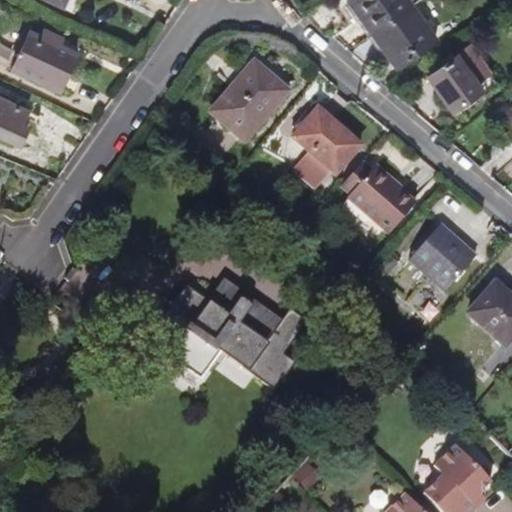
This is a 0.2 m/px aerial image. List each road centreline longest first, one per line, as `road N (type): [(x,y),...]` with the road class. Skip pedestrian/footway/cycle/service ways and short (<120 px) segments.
road 1 (residential): [(276,14),(511,216)]
road 2 (residential): [(22,259),(196,10)]
